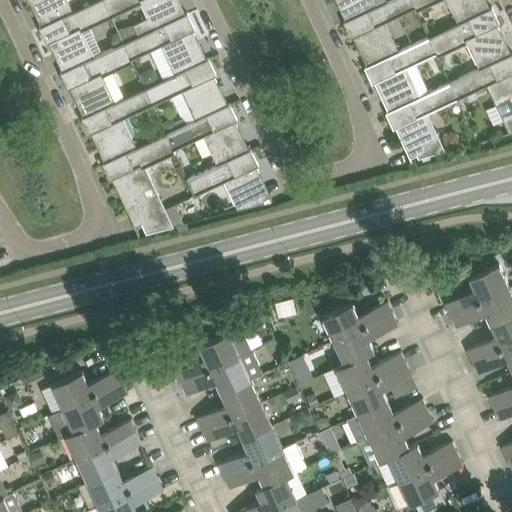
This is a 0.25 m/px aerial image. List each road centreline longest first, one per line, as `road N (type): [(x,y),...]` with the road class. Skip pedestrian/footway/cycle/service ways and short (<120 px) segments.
road 1 (tertiary): [(0,310),(511,179)]
road 2 (residential): [(208,0),(296,182),(386,155),(313,0)]
road 3 (residential): [(0,205),(22,251),(112,228),(4,0)]
road 4 (residential): [(508,511),(405,263)]
road 5 (residential): [(210,511),(132,334)]
